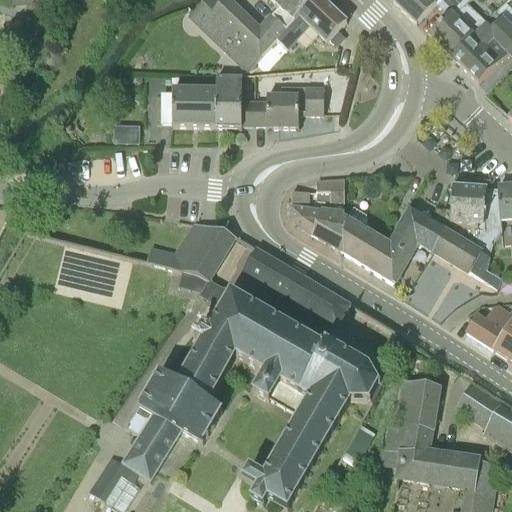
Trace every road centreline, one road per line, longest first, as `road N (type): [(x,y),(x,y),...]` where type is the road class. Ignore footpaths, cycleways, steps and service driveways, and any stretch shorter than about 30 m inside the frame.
road 1 (tertiary): [(511,388),(272,241),(255,219),(252,194)]
road 2 (unclassified): [(252,194),(165,185),(106,196),(0,192)]
road 3 (tertiary): [(252,194),(274,167),(372,144),(393,121),(404,88)]
road 4 (residential): [(404,88),(453,99),(511,152)]
